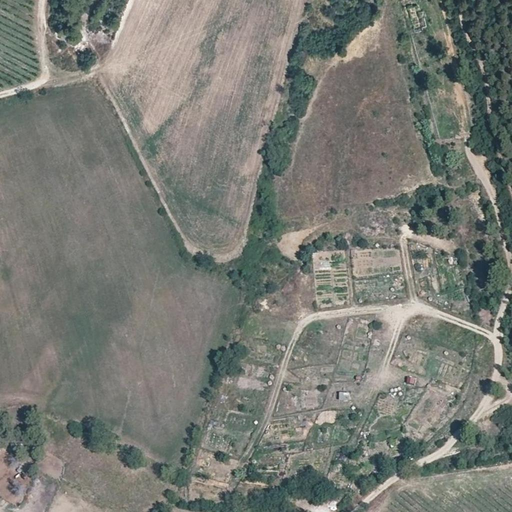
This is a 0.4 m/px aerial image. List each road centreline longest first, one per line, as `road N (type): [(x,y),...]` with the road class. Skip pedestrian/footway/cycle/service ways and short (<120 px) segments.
road 1 (track): [(511,282),(495,334),(496,385),(477,417),(357,511)]
road 2 (track): [(466,140),(511,275)]
